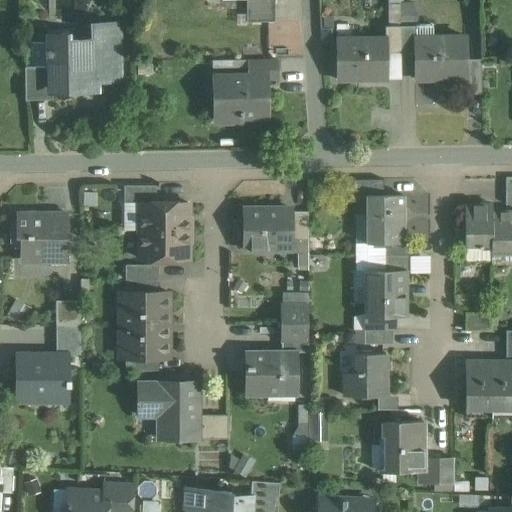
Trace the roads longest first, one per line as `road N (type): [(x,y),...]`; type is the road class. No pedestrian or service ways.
road 1 (residential): [(444,155),(214,160)]
road 2 (residential): [(444,155),(440,381)]
road 3 (residential): [(214,160),(0,168)]
road 4 (residential): [(214,160),(215,359)]
road 5 (track): [(310,0),(321,158)]
